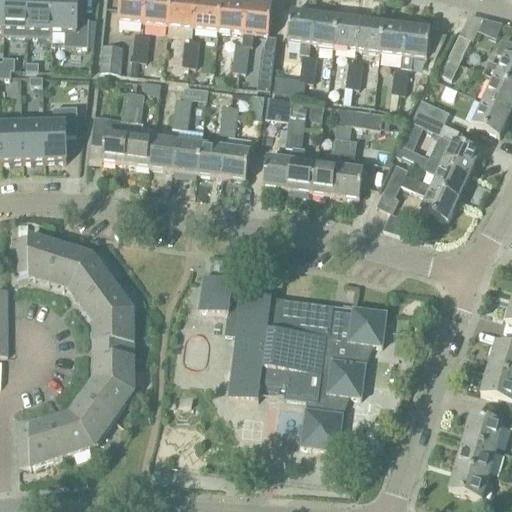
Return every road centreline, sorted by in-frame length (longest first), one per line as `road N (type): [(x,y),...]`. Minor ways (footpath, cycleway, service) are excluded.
road 1 (residential): [(470,280),(355,245),(53,201),(0,204)]
road 2 (residential): [(389,511),(470,280)]
road 3 (residential): [(238,511),(142,505),(86,511)]
